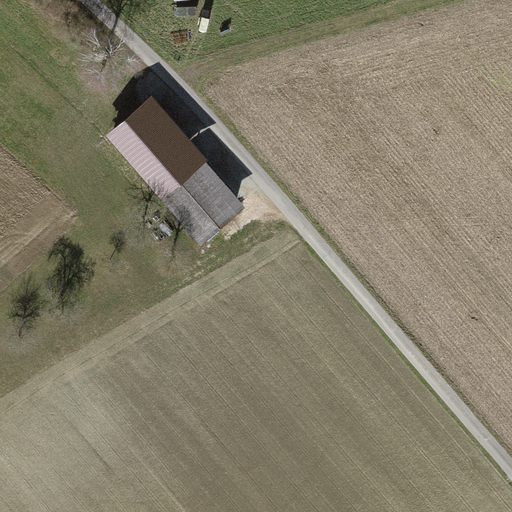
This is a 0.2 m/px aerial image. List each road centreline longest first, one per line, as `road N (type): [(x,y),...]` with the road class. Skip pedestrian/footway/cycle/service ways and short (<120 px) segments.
road 1 (track): [(90,0),(178,76),(511,462)]
road 2 (track): [(178,76),(440,0)]
